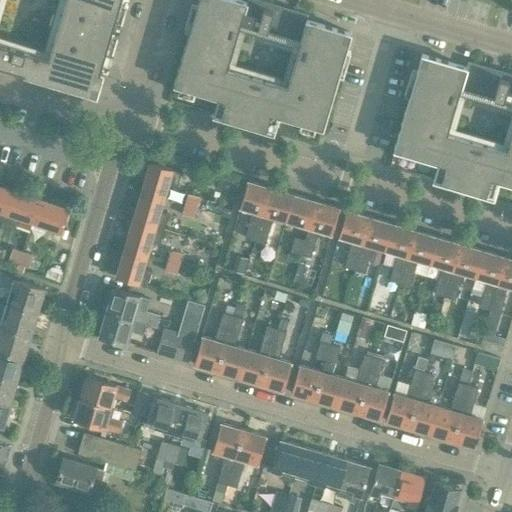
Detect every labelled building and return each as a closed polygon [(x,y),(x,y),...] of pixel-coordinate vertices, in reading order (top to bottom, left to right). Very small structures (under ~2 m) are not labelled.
[(0,0),(0,64),(96,93),(122,0),(0,0)] [(239,0),(198,0),(174,84),(218,97),(213,114),(273,131),(278,114),(322,127),(350,33),(305,19),(305,21),(272,11),(272,10),(263,7),(262,8),(246,3),(246,2),(239,0)] [(438,162),(433,179),(493,196),(498,179),(511,183),(511,82),(508,81),(509,79),(499,77),(498,78),(466,68),(466,67),(421,54),(393,149),(438,162)] [(141,191),(163,198),(168,183),(176,186),(181,172),(150,163),(141,191)] [(255,241),(271,188),(248,181),(240,208),(252,212),(245,237),(255,241)] [(0,186),(0,220),(1,220),(11,190),(0,186)] [(285,222),(293,195),(271,188),(255,241),(264,243),(272,218),(285,222)] [(11,190),(1,220),(15,225),(18,216),(32,220),(39,199),(11,190)] [(163,198),(141,191),(133,220),(164,229),(168,214),(159,212),(163,198)] [(184,204),(196,208),(199,197),(187,193),(184,204)] [(293,195),(285,222),(308,228),(316,201),(293,195)] [(39,199),(32,220),(29,229),(45,234),(47,226),(60,230),(67,209),(39,199)] [(208,200),(206,208),(219,211),(221,202),(208,200)] [(308,228),(304,239),(300,254),(310,257),(317,231),(331,235),(339,208),(316,201),(308,228)] [(196,208),(184,204),(180,215),(193,219),(196,208)] [(354,270),(370,217),(347,210),(338,237),(351,241),(344,267),(354,270)] [(370,217),(354,270),(364,273),(368,258),(371,247),(384,251),(392,224),(370,217)] [(125,248),(146,254),(150,241),(159,243),(164,229),(133,220),(125,248)] [(392,224),(384,251),(396,255),(389,280),(399,283),(415,231),(392,224)] [(429,264),(437,237),(415,231),(399,283),(409,286),(413,272),(412,271),(415,260),(429,264)] [(300,254),(304,239),(294,236),(290,251),(300,254)] [(437,237),(429,264),(441,268),(434,293),(444,296),(460,244),(437,237)] [(460,244),(444,296),(454,299),(462,274),(474,278),(482,251),(460,244)] [(18,263),(22,251),(12,248),(8,260),(18,263)] [(125,248),(116,277),(137,283),(138,282),(146,284),(150,271),(142,268),(146,254),(125,248)] [(166,261),(179,266),(188,269),(192,256),(170,249),(166,261)] [(22,251),(18,263),(28,267),(32,255),(22,251)] [(482,251),(474,278),(487,281),(479,307),(489,310),(497,285),(505,258),(482,251)] [(497,285),(489,310),(500,313),(507,288),(511,289),(511,259),(505,258),(497,285)] [(179,266),(166,261),(164,270),(176,274),(179,266)] [(44,276),(59,281),(62,274),(47,269),(44,276)] [(3,276),(0,286),(10,289),(6,303),(37,312),(44,288),(13,279),(3,276)] [(112,288),(105,312),(144,323),(155,327),(159,314),(146,311),(150,299),(140,296),(112,288)] [(0,322),(0,325),(31,335),(37,312),(6,303),(0,322)] [(180,334),(174,358),(188,362),(196,332),(201,314),(185,309),(177,334),(180,334)] [(340,311),(338,320),(351,324),(354,315),(340,311)] [(414,311),(411,324),(423,327),(427,314),(414,311)] [(141,333),(144,323),(105,312),(98,335),(125,343),(129,330),(141,333)] [(202,336),(193,363),(216,370),(232,316),(222,313),(218,326),(215,338),(202,335),(202,336)] [(238,377),(246,349),(234,345),(242,318),(232,316),(216,370),(238,377)] [(360,319),(356,336),(365,338),(369,322),(360,319)] [(385,323),(381,335),(403,341),(406,330),(385,323)] [(0,350),(24,358),(31,335),(0,325),(0,350)] [(473,325),(469,335),(477,337),(480,328),(473,325)] [(260,383),(276,329),(266,326),(258,353),(246,349),(238,377),(260,383)] [(156,352),(174,358),(180,334),(163,329),(156,352)] [(276,329),(260,383),(282,390),(290,362),(277,358),(285,332),(276,329)] [(483,333),(479,345),(500,351),(504,339),(483,333)] [(434,338),(430,352),(452,358),(456,345),(434,338)] [(313,399),(329,344),(319,341),(314,356),(324,360),(321,371),(299,365),(291,392),(313,399)] [(329,344),(313,399),(335,406),(343,378),(330,374),(339,347),(329,344)] [(373,357),(368,372),(378,375),(387,347),(377,344),(373,357)] [(24,358),(0,350),(0,375),(17,381),(24,358)] [(498,359),(478,353),(475,362),(496,369),(498,359)] [(368,372),(373,357),(364,354),(359,369),(368,372)] [(343,378),(335,406),(356,412),(368,372),(359,369),(355,382),(343,378)] [(419,387),(424,372),(415,369),(410,384),(419,387)] [(368,372),(356,412),(379,419),(387,391),(374,387),(378,375),(368,372)] [(429,434),(437,406),(441,393),(429,389),(434,375),(424,372),(419,387),(407,428),(429,434)] [(0,400),(10,404),(17,381),(0,375),(0,400)] [(80,398),(109,406),(112,396),(127,400),(130,389),(87,376),(80,398)] [(451,441),(468,384),(459,381),(449,410),(437,406),(429,434),(451,441)] [(393,393),(385,421),(407,428),(419,387),(410,384),(406,397),(393,393)] [(468,384),(451,441),(473,447),(482,419),(469,415),(478,388),(468,384)] [(143,416),(149,395),(138,392),(132,413),(143,416)] [(174,432),(182,405),(157,397),(149,424),(174,432)] [(109,406),(80,398),(74,418),(118,431),(121,420),(106,416),(109,406)] [(10,404),(0,400),(0,426),(3,427),(10,404)] [(182,405),(174,432),(199,439),(207,412),(182,405)] [(220,423),(212,451),(225,455),(221,466),(217,482),(211,500),(221,503),(242,430),(220,423)] [(242,430),(221,503),(230,506),(235,487),(236,487),(244,461),(257,464),(265,437),(242,430)] [(134,471),(141,449),(83,431),(76,453),(134,471)] [(159,452),(167,454),(171,443),(162,440),(159,452)] [(292,481),(295,472),(302,448),(279,441),(271,470),(280,473),(278,477),(292,481)] [(167,454),(166,460),(175,463),(179,445),(171,443),(167,454)] [(315,483),(324,454),(302,448),(295,472),(308,476),(306,481),(315,483)] [(165,463),(167,454),(159,452),(153,472),(161,474),(164,463),(165,463)] [(324,454),(315,483),(324,486),(326,481),(339,485),(346,461),(324,454)] [(56,481),(88,491),(103,495),(107,480),(101,478),(103,470),(96,468),(95,466),(63,457),(56,481)] [(369,467),(346,461),(339,485),(336,494),(349,498),(351,494),(360,497),(369,467)] [(394,495),(401,470),(378,463),(369,493),(378,496),(380,491),(394,495)] [(401,470),(394,495),(390,507),(407,511),(412,511),(423,477),(401,470)] [(458,487),(436,480),(431,496),(428,495),(422,511),(454,511),(457,504),(454,503),(458,487)] [(151,487),(150,490),(150,493),(151,493),(152,496),(154,498),(158,500),(159,500),(160,498),(162,495),(162,493),(163,491),(163,489),(163,488),(161,487),(160,487),(159,487),(158,487),(158,486),(157,486),(155,485),(153,485),(152,486),(151,487)] [(194,507),(197,497),(166,488),(163,498),(194,507)] [(276,490),(269,511),(283,511),(289,494),(276,490)] [(289,494),(283,511),(297,511),(301,498),(289,494)] [(197,497),(194,507),(209,511),(212,501),(197,497)] [(311,498),(308,508),(307,511),(318,511),(321,511),(330,511),(333,504),(311,498)]
